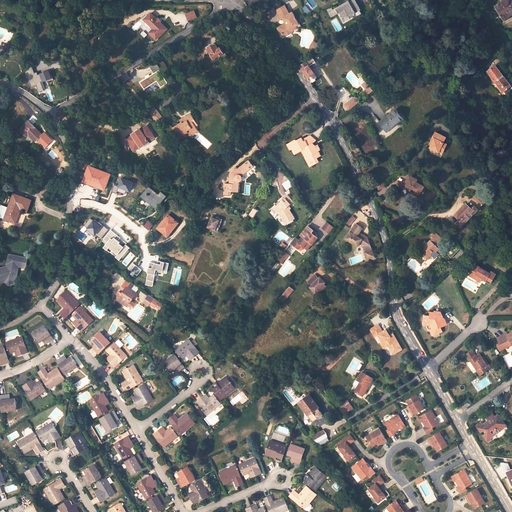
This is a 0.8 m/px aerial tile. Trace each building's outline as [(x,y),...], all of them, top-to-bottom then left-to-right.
[(357,0),(348,0),(328,11),(332,17),(341,12),(344,17),(348,14),(350,17),(363,10),(357,0)] [(511,1),(511,0),(506,0),(496,7),(503,20),(511,14),(511,1)] [(284,35),(293,31),(294,28),(299,26),(293,14),(290,15),(285,6),(278,10),(282,19),(284,18),(285,22),(284,22),(284,23),(284,24),(284,25),(278,28),(281,34),(284,35)] [(187,21),(196,18),(194,11),(185,13),(187,21)] [(167,30),(151,13),(145,20),(160,36),(167,30)] [(313,50),(317,44),(313,41),(309,47),(313,50)] [(207,48),(214,59),(224,53),(220,48),(218,49),(215,43),(207,48)] [(310,82),(317,78),(306,61),(299,66),(301,68),(302,70),(310,82)] [(153,73),(159,69),(155,63),(149,67),(153,73)] [(503,76),(495,66),(488,72),(495,82),(503,76)] [(159,70),(139,82),(144,89),(156,81),(160,87),(167,83),(159,70)] [(49,71),(40,74),(43,81),(51,77),(49,71)] [(495,82),(503,92),(511,86),(503,76),(495,82)] [(369,95),(362,86),(358,89),(362,94),(360,96),(363,100),(369,95)] [(359,102),(355,97),(345,105),(349,110),(359,102)] [(154,98),(148,102),(152,109),(158,105),(154,98)] [(156,121),(161,117),(155,109),(150,113),(156,121)] [(403,119),(396,110),(379,123),(387,132),(403,119)] [(195,127),(193,124),(196,122),(191,114),(182,119),(185,123),(182,124),(181,123),(173,128),(179,138),(188,132),(188,133),(196,129),(195,127)] [(43,135),(29,121),(20,130),(24,134),(26,132),(36,142),(43,135)] [(154,137),(145,125),(139,129),(138,128),(130,134),(130,135),(124,140),(133,152),(139,147),(140,149),(149,142),(148,141),(154,137)] [(446,138),(436,133),(431,142),(433,143),(430,148),(439,152),(441,149),(444,151),(447,144),(444,143),(446,138)] [(313,148),(312,145),(313,144),(316,140),(310,136),(304,139),(305,141),(303,142),(302,138),(296,141),(295,140),(287,145),(290,150),(292,149),(295,154),(302,151),(305,158),(307,157),(311,166),(318,162),(316,158),(321,156),(318,151),(320,150),(317,146),(316,146),(313,148)] [(249,160),(230,175),(229,183),(225,183),(224,194),(231,195),(231,192),(238,192),(239,182),(240,182),(242,180),(242,179),(242,178),(242,177),(241,176),(253,166),(249,160)] [(81,182),(105,191),(111,174),(88,165),(81,182)] [(253,166),(241,176),(242,177),(242,178),(255,168),(253,166)] [(410,176),(403,187),(411,191),(412,189),(416,191),(415,193),(420,196),(425,187),(416,182),(417,180),(410,176)] [(126,190),(130,191),(133,182),(122,178),(118,187),(126,190)] [(282,185),(278,185),(280,195),(290,193),(289,188),(290,188),(289,181),(282,182),(282,185)] [(376,184),(379,190),(384,187),(381,182),(376,184)] [(149,187),(141,197),(156,209),(166,196),(161,192),(159,194),(149,187)] [(18,214),(20,210),(27,212),(32,201),(14,194),(9,208),(1,205),(0,209),(0,217),(5,219),(16,224),(20,214),(18,214)] [(279,202),(272,208),(277,213),(278,212),(285,224),(295,219),(290,209),(288,207),(290,206),(294,202),(288,195),(282,199),(283,200),(280,203),(279,202)] [(466,204),(455,215),(461,221),(457,224),(461,227),(478,210),(474,206),(471,209),(466,204)] [(168,215),(157,228),(166,236),(173,227),(174,228),(179,223),(168,215)] [(352,216),(346,224),(350,226),(355,218),(352,216)] [(218,231),(222,221),(211,217),(208,228),(218,231)] [(95,234),(101,239),(108,229),(103,225),(102,226),(94,220),(93,221),(90,218),(84,225),(87,228),(86,230),(94,236),(95,234)] [(147,221),(143,226),(149,230),(153,225),(147,221)] [(357,222),(346,236),(356,245),(359,242),(363,245),(369,243),(367,237),(360,231),(363,227),(357,222)] [(328,223),(323,228),(329,233),(333,227),(328,223)] [(314,235),(311,233),(313,230),(308,226),(300,235),(302,237),(299,241),(295,237),(290,243),(297,249),(301,245),(306,250),(311,244),(312,244),(317,238),(314,235)] [(167,237),(174,228),(173,227),(166,236),(167,237)] [(115,257),(119,260),(129,248),(125,244),(123,247),(119,243),(119,242),(118,241),(120,238),(111,230),(104,239),(108,242),(103,248),(106,250),(109,247),(117,254),(115,257)] [(434,258),(438,254),(436,252),(439,248),(442,245),(439,243),(442,239),(435,233),(431,236),(433,238),(431,241),(430,241),(427,244),(424,241),(421,245),(423,247),(419,252),(427,260),(431,255),(434,258)] [(363,245),(362,245),(364,251),(371,249),(369,243),(363,245)] [(371,249),(364,251),(367,259),(371,257),(371,259),(374,258),(371,249)] [(284,251),(279,257),(284,260),(288,255),(284,251)] [(6,270),(1,271),(0,268),(0,267),(0,283),(5,281),(10,285),(14,284),(16,271),(11,270),(12,265),(17,266),(26,267),(28,259),(10,255),(6,270)] [(146,285),(152,286),(155,275),(156,275),(157,271),(162,272),(163,271),(167,272),(169,263),(158,261),(158,264),(150,262),(147,273),(149,273),(146,285)] [(131,270),(137,275),(141,270),(135,265),(131,270)] [(491,274),(475,265),(469,275),(481,282),(483,279),(487,281),(487,280),(492,282),(496,275),(492,272),(491,274)] [(319,278),(315,275),(308,282),(311,286),(310,287),(316,293),(317,292),(319,294),(326,286),(324,284),(325,283),(320,277),(319,278)] [(128,306),(137,292),(132,289),(128,286),(123,293),(119,291),(114,298),(117,300),(123,304),(124,303),(128,306)] [(286,298),(293,290),(290,287),(283,295),(286,298)] [(79,305),(67,292),(60,299),(67,307),(65,309),(60,313),(65,318),(79,305)] [(164,304),(149,294),(145,300),(150,304),(156,308),(157,306),(161,310),(164,304)] [(58,301),(65,309),(67,307),(60,299),(58,301)] [(93,320),(81,308),(73,316),(76,320),(78,322),(75,325),(81,332),(93,320)] [(442,315),(441,312),(435,311),(435,313),(431,312),(430,316),(424,315),(423,324),(431,325),(432,330),(435,335),(442,332),(441,327),(447,324),(445,319),(442,320),(440,317),(442,315)] [(45,325),(37,330),(38,333),(33,336),(38,343),(43,340),(45,339),(47,343),(53,339),(45,325)] [(390,337),(386,330),(382,332),(378,325),(369,330),(374,337),(377,335),(382,343),(380,344),(383,349),(388,347),(393,355),(402,350),(394,336),(390,338),(390,337)] [(110,343),(104,336),(102,338),(98,334),(92,340),(95,344),(98,347),(94,350),(98,354),(110,343)] [(511,337),(510,338),(508,334),(498,339),(501,345),(503,344),(505,343),(507,347),(511,345),(511,337)] [(22,337),(6,343),(10,353),(15,352),(18,351),(19,355),(27,352),(22,337)] [(187,356),(189,354),(192,358),(199,352),(189,340),(175,350),(182,359),(187,356)] [(115,367),(126,356),(115,343),(107,351),(111,355),(113,357),(109,361),(115,367)] [(4,347),(0,348),(0,360),(2,360),(4,364),(9,362),(4,347)] [(471,360),(481,375),(491,368),(490,367),(489,367),(485,362),(480,354),(477,356),(473,350),(465,355),(469,361),(471,360)] [(174,370),(177,368),(179,371),(185,367),(175,354),(167,360),(169,363),(165,366),(170,373),(174,370)] [(56,361),(66,375),(74,370),(72,367),(76,364),(72,357),(67,360),(64,362),(62,358),(56,361)] [(143,382),(134,365),(125,371),(130,380),(128,382),(122,385),(126,392),(143,382)] [(59,371),(50,377),(48,375),(44,369),(38,373),(49,390),(64,380),(59,371)] [(57,369),(48,375),(50,377),(59,371),(57,369)] [(363,396),(373,379),(362,373),(357,380),(360,382),(355,392),(363,396)] [(218,386),(227,379),(226,377),(217,384),(218,386)] [(223,394),(233,386),(227,379),(218,386),(217,384),(216,383),(211,387),(221,400),(225,396),(223,394)] [(270,384),(274,389),(280,385),(276,380),(270,384)] [(22,387),(31,400),(46,390),(40,381),(35,384),(33,386),(30,381),(22,387)] [(137,395),(138,398),(134,400),(138,408),(152,399),(144,385),(134,390),(137,395)] [(233,386),(223,394),(225,396),(235,389),(233,386)] [(104,393),(89,402),(98,416),(108,410),(105,406),(104,403),(108,401),(104,393)] [(10,399),(7,399),(6,395),(0,395),(0,396),(2,412),(11,411),(11,408),(17,407),(15,398),(10,399)] [(214,395),(209,399),(207,400),(204,396),(197,402),(207,415),(220,404),(214,395)] [(319,408),(309,395),(299,403),(308,416),(313,422),(319,418),(320,418),(321,418),(322,418),(322,417),(322,416),(322,415),(323,415),(318,408),(319,408)] [(424,409),(416,395),(406,401),(409,406),(410,409),(409,410),(412,415),(424,409)] [(344,414),(353,408),(349,402),(340,408),(344,414)] [(100,419),(104,427),(107,426),(110,431),(117,426),(114,421),(113,419),(117,416),(114,411),(100,419)] [(438,424),(431,411),(419,418),(421,422),(422,422),(425,425),(426,426),(423,428),(427,434),(433,430),(432,428),(438,424)] [(187,413),(179,420),(180,422),(189,416),(187,413)] [(168,420),(180,435),(195,424),(189,416),(180,422),(179,420),(175,415),(168,420)] [(386,431),(390,437),(396,434),(395,431),(396,430),(396,431),(400,429),(401,430),(405,427),(398,415),(385,423),(389,430),(386,431)] [(490,422),(488,424),(487,423),(483,425),(480,428),(483,431),(484,430),(489,437),(487,439),(489,442),(492,440),(491,439),(498,432),(497,430),(497,429),(498,428),(499,429),(500,430),(504,427),(502,424),(504,422),(499,415),(496,418),(493,420),(492,419),(490,420),(489,421),(490,422)] [(60,437),(52,423),(37,432),(43,441),(48,439),(50,438),(52,441),(60,437)] [(154,434),(164,447),(177,437),(170,428),(166,431),(164,433),(161,429),(154,434)] [(379,428),(366,437),(372,447),(377,444),(378,445),(380,443),(381,444),(386,441),(379,428)] [(489,437),(484,430),(483,431),(480,428),(479,429),(487,439),(489,437)] [(312,437),(320,447),(329,441),(323,431),(312,437)] [(440,432),(428,439),(431,445),(432,444),(434,447),(435,447),(437,452),(441,450),(447,446),(440,432)] [(23,451),(33,446),(34,448),(37,454),(43,450),(33,433),(18,442),(23,451)] [(85,444),(78,433),(76,434),(83,446),(85,444)] [(67,439),(73,449),(71,450),(70,451),(73,456),(87,448),(85,444),(83,446),(76,434),(67,439)] [(345,443),(339,448),(345,456),(344,457),(347,462),(356,456),(352,451),(350,448),(348,446),(354,441),(349,435),(343,440),(345,443)] [(128,437),(114,445),(123,460),(133,454),(130,449),(128,447),(133,444),(128,437)] [(282,462),(287,447),(282,445),(281,448),(269,444),(266,452),(276,456),(275,458),(275,460),(282,462)] [(299,464),(305,449),(296,445),(295,448),(290,446),(287,455),(292,457),(294,458),(293,462),(299,464)] [(138,454),(124,462),(129,471),(131,469),(134,474),(142,469),(139,465),(137,462),(141,460),(138,454)] [(261,473),(255,458),(239,465),(243,476),(249,473),(251,473),(253,477),(261,473)] [(363,459),(352,468),(361,480),(367,476),(369,478),(375,473),(370,467),(370,468),(367,469),(368,468),(365,464),(366,464),(363,459)] [(40,465),(26,473),(31,481),(33,480),(35,484),(43,480),(40,475),(39,472),(42,470),(40,465)] [(87,475),(89,477),(85,480),(88,485),(102,477),(97,469),(95,470),(92,466),(85,470),(87,475)] [(236,466),(218,473),(223,483),(233,479),(234,481),(237,487),(244,484),(236,466)] [(310,477),(317,469),(315,467),(308,476),(310,477)] [(182,488),(196,480),(191,472),(189,473),(186,468),(178,473),(181,477),(182,480),(178,482),(182,488)] [(316,484),(324,474),(317,469),(310,477),(308,476),(307,475),(303,480),(315,491),(319,487),(316,484)] [(463,470),(452,477),(454,482),(455,481),(457,485),(458,485),(459,486),(456,487),(460,494),(466,490),(465,488),(471,484),(463,470)] [(324,474),(316,484),(319,487),(327,477),(324,474)] [(137,484),(145,499),(155,493),(152,489),(151,486),(155,484),(151,476),(137,484)] [(384,482),(379,476),(373,481),(375,484),(368,489),(374,497),(373,498),(377,503),(385,497),(382,492),(379,489),(378,487),(384,482)] [(115,493),(106,479),(96,484),(99,489),(100,491),(97,494),(101,501),(115,493)] [(44,489),(53,505),(62,500),(57,491),(59,489),(65,486),(61,480),(44,489)] [(208,496),(199,481),(190,487),(193,492),(194,494),(190,497),(194,504),(208,496)] [(301,497),(308,488),(306,487),(299,495),(301,497)] [(308,488),(301,497),(299,495),(294,491),(289,497),(305,509),(316,495),(308,488)] [(477,490),(465,496),(468,502),(470,502),(471,504),(472,504),(475,509),(484,503),(477,490)] [(161,493),(147,502),(151,510),(154,508),(155,511),(158,511),(164,509),(162,504),(160,501),(164,499),(161,493)] [(285,501),(274,505),(273,502),(271,496),(264,499),(269,511),(283,511),(288,510),(285,501)] [(72,498),(58,506),(60,510),(63,508),(65,511),(76,511),(73,506),(75,505),(76,504),(72,498)] [(395,501),(386,508),(389,511),(406,511),(402,507),(401,508),(399,505),(399,506),(395,501)] [(112,509),(113,511),(125,511),(121,503),(112,509)]
